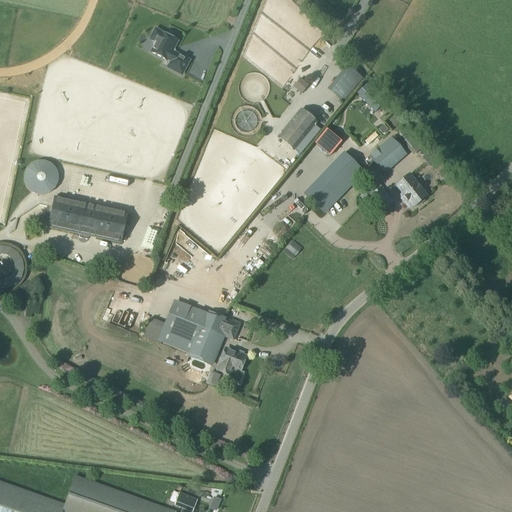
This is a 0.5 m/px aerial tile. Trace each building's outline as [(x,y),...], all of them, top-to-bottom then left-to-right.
[(155,31),(150,41),(151,41),(151,40),(154,42),(154,47),(151,53),(165,60),(163,64),(168,67),(167,68),(181,75),(188,62),(173,53),(172,51),(172,50),(174,49),(177,45),(176,43),(176,42),(163,35),(163,33),(158,31),(156,32),(155,31)] [(347,66),(330,86),(346,99),(363,79),(347,66)] [(300,80),(294,87),(301,93),(307,86),(300,80)] [(383,104),(366,86),(357,94),(374,113),(383,104)] [(279,107),(273,112),(277,117),(283,113),(279,107)] [(301,109),(277,138),(294,152),(318,123),(301,109)] [(387,130),(383,126),(378,130),(382,135),(387,130)] [(402,135),(407,130),(404,126),(398,131),(402,135)] [(365,144),(377,134),(371,127),(359,138),(365,144)] [(330,156),(342,141),(326,129),(314,143),(330,156)] [(391,139),(369,159),(380,171),(402,151),(391,139)] [(343,155),(305,196),(320,210),(359,170),(343,155)] [(53,157),(22,157),(21,179),(34,179),(34,177),(53,178),(53,157)] [(418,157),(411,165),(417,171),(424,163),(418,157)] [(409,175),(394,186),(401,193),(397,196),(408,209),(411,207),(412,208),(426,197),(409,175)] [(386,176),(380,178),(383,184),(389,182),(386,176)] [(377,180),(365,189),(370,195),(382,210),(393,201),(382,187),(377,180)] [(55,198),(49,226),(81,233),(80,237),(87,239),(88,235),(120,241),(126,214),(55,198)] [(0,282),(11,286),(24,252),(0,242),(0,282)] [(295,257),(300,250),(291,242),(286,249),(295,257)] [(163,325),(156,340),(173,347),(189,353),(189,355),(211,364),(219,344),(220,344),(223,336),(232,340),(233,340),(239,324),(233,321),(232,323),(225,320),(224,322),(222,321),(219,320),(179,304),(176,309),(169,327),(166,326),(163,325)] [(223,353),(217,371),(230,376),(238,378),(240,372),(246,356),(245,356),(231,350),(225,348),(223,353)] [(208,381),(206,385),(216,389),(220,377),(216,375),(213,383),(208,381)] [(0,481),(0,511),(172,511),(75,478),(65,504),(0,481)] [(180,494),(175,506),(190,511),(192,511),(197,501),(180,494)]
